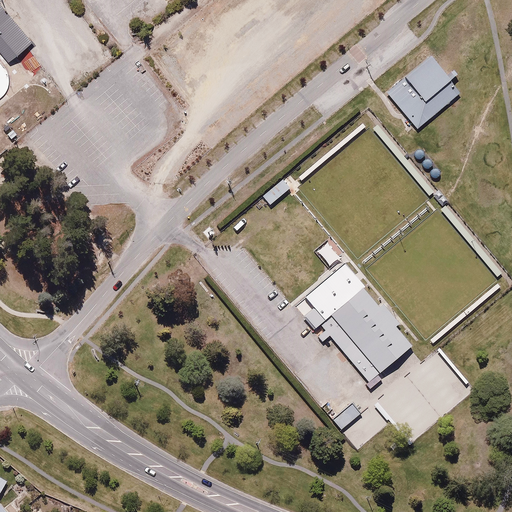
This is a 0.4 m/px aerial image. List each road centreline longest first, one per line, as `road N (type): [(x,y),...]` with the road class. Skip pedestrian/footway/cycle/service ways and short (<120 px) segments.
road 1 (residential): [(423,0),(211,177),(65,338),(19,373)]
road 2 (primary): [(250,511),(135,454),(19,373)]
